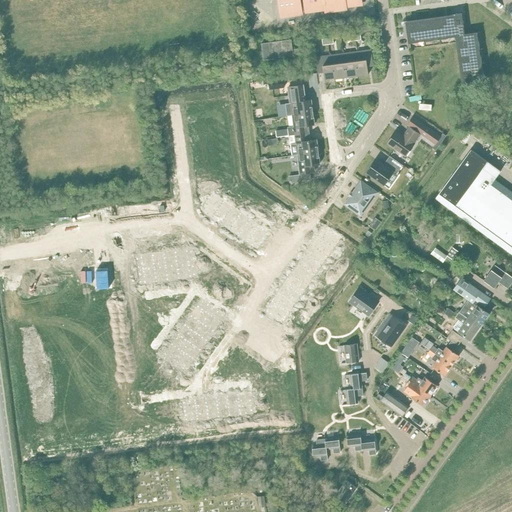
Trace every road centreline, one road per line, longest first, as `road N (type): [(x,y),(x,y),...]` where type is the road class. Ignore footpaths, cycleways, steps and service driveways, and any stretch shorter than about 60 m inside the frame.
road 1 (residential): [(511,338),(387,511)]
road 2 (residential): [(348,163),(333,152),(327,99),(393,86)]
